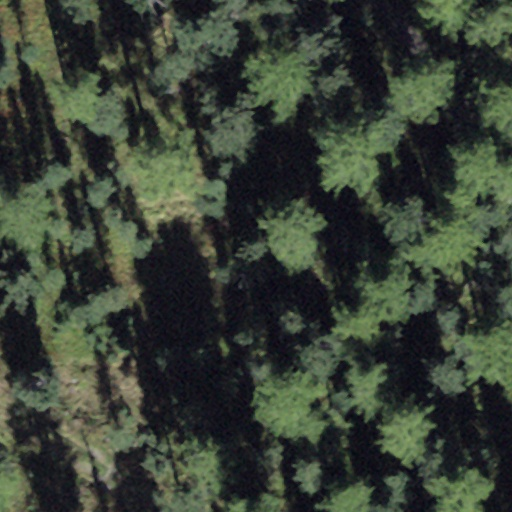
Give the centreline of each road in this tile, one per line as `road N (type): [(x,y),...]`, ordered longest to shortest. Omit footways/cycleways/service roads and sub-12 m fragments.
road 1 (track): [(511,158),(384,0)]
road 2 (track): [(156,511),(142,495),(0,409)]
